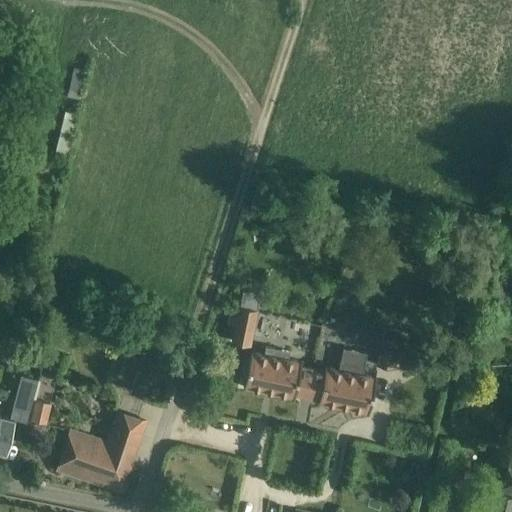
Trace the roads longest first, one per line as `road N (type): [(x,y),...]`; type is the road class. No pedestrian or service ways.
road 1 (residential): [(135,511),(301,0)]
road 2 (residential): [(130,511),(0,483)]
